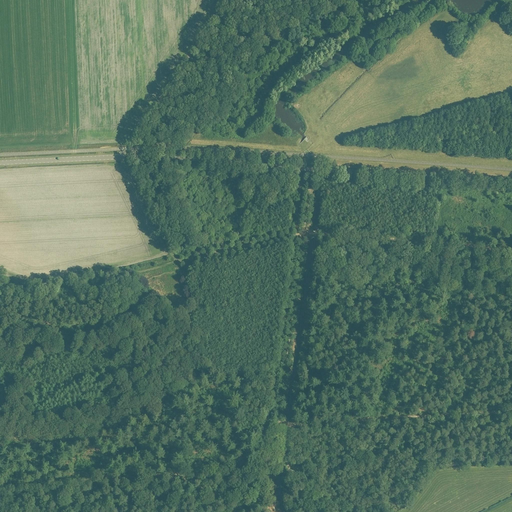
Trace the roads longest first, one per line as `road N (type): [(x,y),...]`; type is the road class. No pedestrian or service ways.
road 1 (tertiary): [(511,184),(126,157)]
road 2 (track): [(303,235),(275,425),(270,480),(277,511)]
road 3 (track): [(242,427),(239,464),(0,480)]
road 4 (track): [(511,409),(242,427)]
road 5 (track): [(242,427),(0,439)]
road 6 (track): [(303,235),(511,250)]
road 7 (track): [(217,0),(218,11),(126,148)]
road 8 (tertiary): [(126,157),(0,163)]
